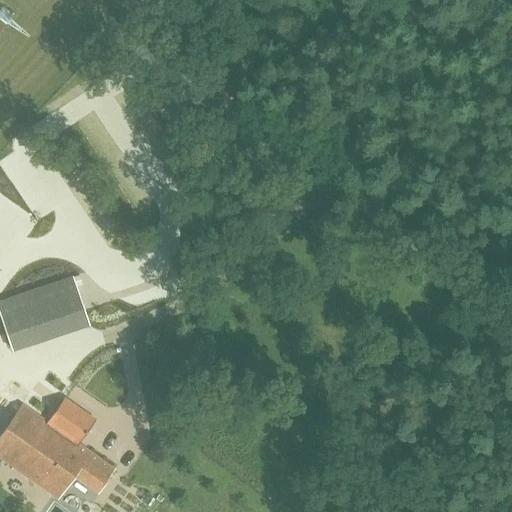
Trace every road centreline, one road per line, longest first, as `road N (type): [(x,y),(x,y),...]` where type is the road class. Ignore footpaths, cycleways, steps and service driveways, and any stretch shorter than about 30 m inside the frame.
road 1 (unclassified): [(511,296),(120,18),(138,0)]
road 2 (track): [(338,173),(504,0)]
